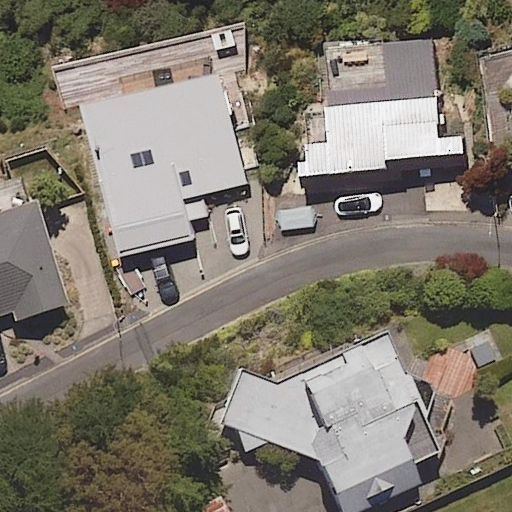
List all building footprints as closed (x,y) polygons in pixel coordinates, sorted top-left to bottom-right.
[(301,99),(304,162),(305,184),(423,179),(425,212),(467,210),(464,143),(463,121),(435,122),(431,31),(381,33),(383,74),(320,76),(321,98),(301,99)] [(0,314),(5,313),(8,321),(62,304),(28,196),(0,205),(0,314)] [(183,205),(120,226),(140,286),(203,265),(183,205)] [(449,399),(431,390),(421,368),(399,378),(378,332),(274,379),(226,366),(212,419),(229,425),(242,451),(250,446),(280,464),(293,448),(307,453),(337,511),(354,511),(418,483),(444,435),(438,431),(449,399)] [(225,511),(199,466),(162,486),(176,511),(225,511)]
